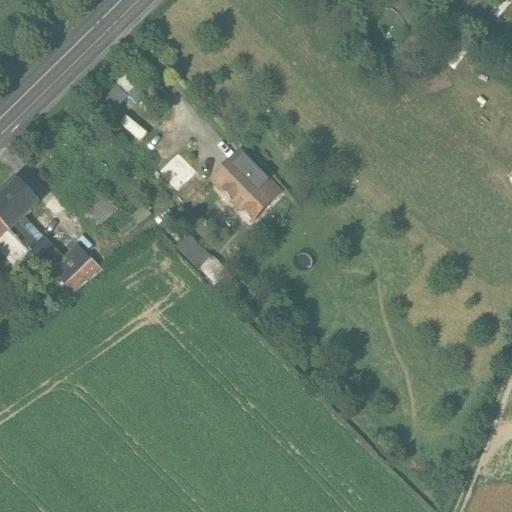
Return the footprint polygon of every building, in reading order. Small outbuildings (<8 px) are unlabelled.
[(260,177),(240,157),(231,165),(251,185),(260,177)] [(251,185),(231,165),(213,183),(243,214),(260,197),(268,205),(278,195),(260,177),(251,185)] [(16,182),(0,197),(0,225),(7,232),(6,233),(28,256),(36,247),(16,226),(22,220),(23,221),(31,214),(30,213),(38,205),(32,198),(34,196),(30,191),(28,194),(16,182)] [(115,213),(98,195),(84,208),(102,226),(115,213)] [(23,221),(22,220),(16,226),(36,247),(28,256),(31,259),(69,298),(102,274),(79,249),(64,263),(23,221)] [(28,256),(6,233),(0,239),(0,245),(21,269),(31,259),(28,256)] [(210,260),(189,238),(182,244),(188,251),(183,256),(198,272),(210,260)]
